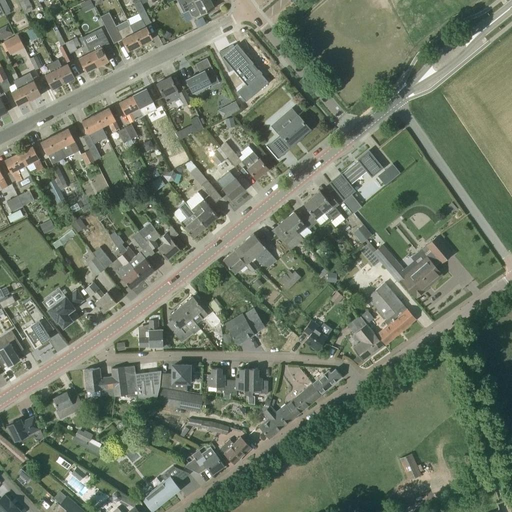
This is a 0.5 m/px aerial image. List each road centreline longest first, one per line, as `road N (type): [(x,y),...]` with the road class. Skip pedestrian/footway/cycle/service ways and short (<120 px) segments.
road 1 (secondary): [(91,343),(356,133)]
road 2 (residential): [(357,381),(331,361),(126,359),(102,357),(91,343)]
road 3 (residential): [(0,139),(249,13)]
road 4 (residential): [(176,511),(357,381)]
road 5 (residential): [(511,265),(395,102)]
road 6 (residential): [(495,480),(441,324)]
road 7 (residential): [(249,13),(356,133)]
